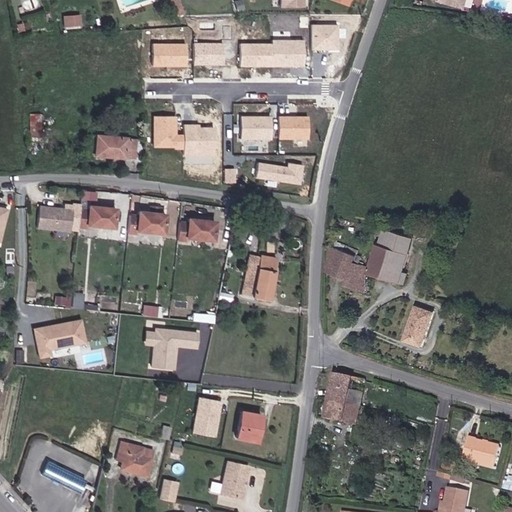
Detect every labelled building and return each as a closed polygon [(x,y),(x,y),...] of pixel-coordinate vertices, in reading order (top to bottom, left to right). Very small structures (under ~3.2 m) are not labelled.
[(182,13),(178,0),(168,0),(174,16),(182,13)] [(64,27),(82,26),(81,13),(63,14),(64,27)] [(339,49),(339,24),(312,24),(312,49),(339,49)] [(304,66),(304,41),(273,41),(273,44),(273,66),(304,66)] [(223,65),(223,44),(193,44),(194,65),(223,65)] [(273,66),(273,44),(241,44),(241,66),(273,66)] [(186,67),(186,45),(152,45),(152,67),(186,67)] [(30,113),(30,121),(42,121),(41,113),(30,113)] [(176,136),(176,117),(154,118),(155,148),(175,148),(175,150),(184,150),(184,136),(176,136)] [(272,117),(242,118),(242,140),(272,139),(272,117)] [(309,117),(280,117),(280,139),(310,139),(309,117)] [(215,156),(215,129),(199,129),(194,129),(194,126),(184,126),(184,136),(184,150),(184,156),(215,156)] [(135,157),(136,140),(97,137),(96,156),(126,158),(135,157)] [(300,185),(303,166),(289,164),(288,169),(259,165),(257,179),(300,185)] [(83,198),(89,199),(89,194),(97,195),(97,191),(84,190),(83,198)] [(114,225),(116,206),(90,204),(89,208),(81,207),(79,225),(88,225),(89,223),(114,225)] [(71,229),(73,210),(68,209),(67,207),(40,205),(38,226),(71,229)] [(164,231),(166,212),(160,211),(160,206),(151,205),(151,210),(139,209),(139,214),(130,213),(129,230),(137,231),(138,228),(164,231)] [(10,209),(0,206),(0,243),(1,244),(10,209)] [(213,237),(215,218),(189,215),(188,220),(180,219),(178,236),(187,237),(188,234),(213,237)] [(388,225),(383,242),(411,252),(416,235),(388,225)] [(405,272),(411,252),(383,242),(380,241),(372,270),(406,282),(408,273),(405,272)] [(335,246),(327,268),(349,278),(348,284),(368,290),(369,265),(355,259),(356,253),(335,246)] [(267,255),(267,251),(260,250),(255,278),(254,287),(242,285),(241,294),(268,298),(275,257),(267,255)] [(242,285),(254,287),(255,278),(244,277),(242,285)] [(83,310),(84,294),(73,293),(71,309),(83,310)] [(66,306),(67,298),(58,297),(57,305),(66,306)] [(144,304),(143,314),(157,316),(158,305),(144,304)] [(425,342),(435,309),(420,304),(409,337),(425,342)] [(82,320),(34,329),(40,360),(88,352),(82,320)] [(199,350),(200,332),(155,328),(155,332),(147,331),(146,345),(153,345),(151,367),(176,369),(178,349),(199,350)] [(364,392),(367,377),(334,371),(331,384),(364,392)] [(329,397),(362,404),(364,392),(331,384),(329,397)] [(362,404),(329,397),(325,415),(358,421),(362,404)] [(216,438),(223,402),(200,398),(194,434),(216,438)] [(243,412),(240,438),(262,441),(265,414),(243,412)] [(499,443),(469,436),(464,457),(494,464),(499,443)] [(146,478),(153,453),(128,447),(121,471),(146,478)] [(242,498),(247,465),(226,460),(221,492),(242,498)] [(64,470),(62,475),(57,484),(78,494),(85,480),(64,470)] [(56,472),(52,481),(57,484),(62,475),(56,472)] [(177,489),(178,482),(165,479),(163,486),(177,489)] [(174,502),(177,489),(163,486),(160,500),(174,502)] [(423,511),(418,510),(418,511),(450,511),(456,489),(450,487),(447,500),(441,499),(439,510),(436,509),(435,511),(423,511)] [(456,489),(450,511),(466,511),(472,493),(456,489)]
